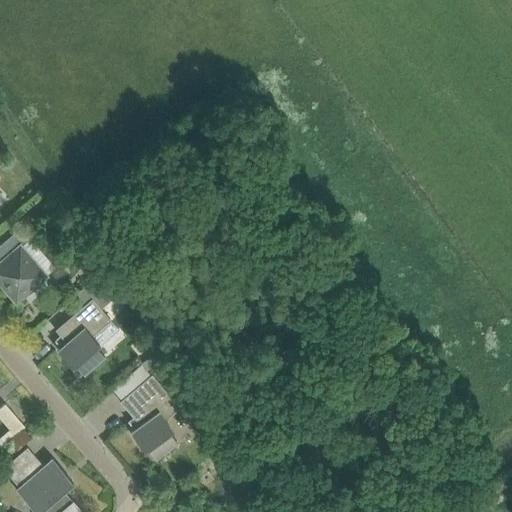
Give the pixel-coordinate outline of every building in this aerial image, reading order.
[(5,288),(16,300),(25,293),(27,295),(39,284),(37,282),(46,274),(21,245),(26,240),(17,229),(0,243),(0,255),(3,259),(0,261),(0,282),(0,283),(2,281),(7,286),(5,288)] [(90,337),(111,319),(101,307),(115,294),(98,274),(77,292),(85,302),(55,328),(64,338),(59,342),(55,338),(54,339),(84,373),(105,354),(90,337)] [(127,420),(155,457),(178,441),(170,431),(167,433),(161,426),(180,406),(152,373),(120,400),(137,421),(132,424),(129,419),(127,420)] [(0,415),(14,433),(26,423),(8,401),(0,407),(0,415)] [(225,445),(210,423),(199,431),(214,453),(225,445)] [(84,511),(73,499),(71,501),(61,490),(73,480),(52,456),(43,464),(27,445),(2,467),(3,468),(30,498),(27,500),(36,511),(35,511),(84,511)]
